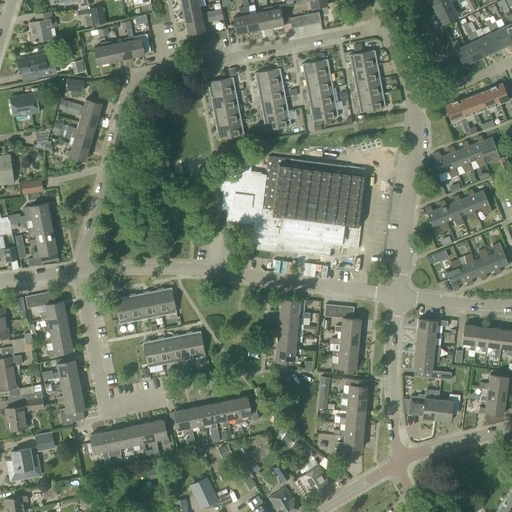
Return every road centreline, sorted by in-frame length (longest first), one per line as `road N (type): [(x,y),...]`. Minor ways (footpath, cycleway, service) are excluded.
road 1 (residential): [(78,271),(177,268),(393,296)]
road 2 (residential): [(78,271),(129,90),(141,77),(164,72)]
road 3 (residential): [(164,72),(387,24)]
road 4 (residential): [(393,296),(414,148),(412,101)]
road 5 (residential): [(163,393),(105,405),(78,271)]
road 6 (residential): [(399,461),(389,380),(393,296)]
